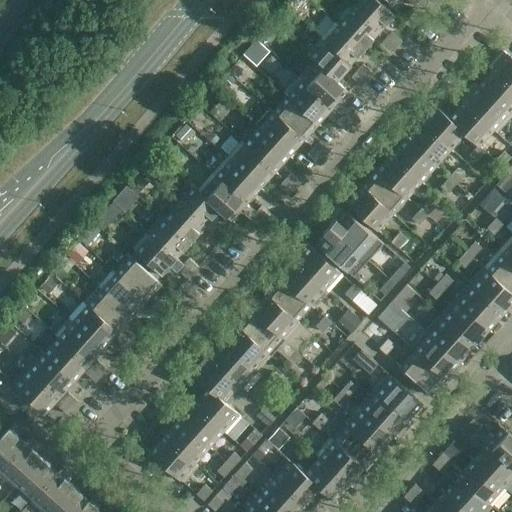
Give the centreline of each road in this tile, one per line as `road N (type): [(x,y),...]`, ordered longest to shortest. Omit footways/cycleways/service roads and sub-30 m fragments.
road 1 (residential): [(174,511),(91,439),(496,0)]
road 2 (secondary): [(0,236),(206,0)]
road 3 (secondary): [(187,0),(83,122),(0,196)]
road 4 (residential): [(367,511),(511,351)]
